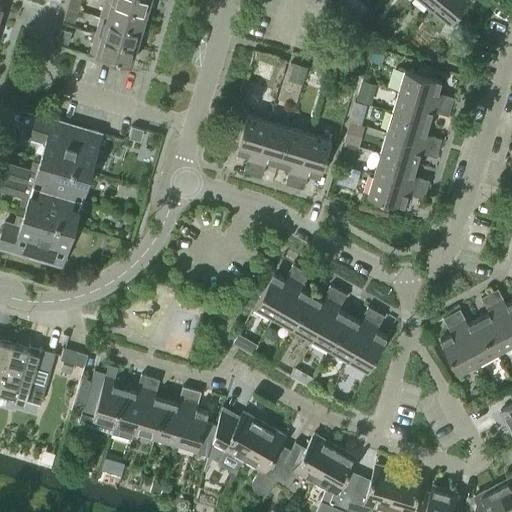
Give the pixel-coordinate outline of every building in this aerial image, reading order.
[(67,0),(66,6),(77,9),(79,0),(67,0)] [(105,0),(101,16),(141,28),(146,11),(108,0),(105,0)] [(108,0),(146,11),(149,0),(108,0)] [(435,0),(431,5),(448,19),(464,0),(435,0)] [(77,9),(66,6),(63,17),(74,20),(77,9)] [(96,33),(136,45),(141,28),(101,16),(96,33)] [(67,42),(71,30),(60,27),(56,39),(67,42)] [(136,45),(96,33),(91,50),(131,62),(136,45)] [(398,89),(451,105),(453,96),(437,91),(441,79),(429,75),(432,65),(418,61),(416,71),(405,68),(398,89)] [(392,110),(428,121),(432,109),(448,114),(451,105),(398,89),(392,110)] [(386,130),(438,146),(441,137),(425,132),(428,121),(392,110),(386,130)] [(253,171),(268,118),(247,112),(236,149),(248,153),(243,169),(253,171)] [(40,157),(90,171),(101,132),(36,113),(29,137),(45,142),(40,157)] [(278,162),(289,125),(268,118),(253,171),(261,174),(266,158),(278,162)] [(294,184),(309,131),(289,125),(278,162),(289,165),(285,181),(294,184)] [(380,151),(416,162),(420,150),(436,155),(438,146),(386,130),(380,151)] [(309,131),(294,184),(303,186),(307,170),(320,174),(331,137),(309,131)] [(374,171),(426,187),(429,178),(413,173),(416,162),(380,151),(374,171)] [(0,168),(0,173),(82,198),(90,171),(40,157),(36,171),(2,161),(0,168)] [(426,187),(374,171),(367,193),(404,204),(407,192),(423,196),(426,187)] [(24,210),(74,225),(82,198),(0,173),(0,186),(29,195),(24,210)] [(74,225),(24,210),(20,225),(5,221),(0,236),(0,245),(62,264),(74,225)] [(274,315),(301,267),(292,262),(284,277),(273,271),(254,304),(274,315)] [(301,267),(274,315),(292,325),(311,292),(300,286),(308,271),(301,267)] [(311,292),(292,325),(311,336),(338,288),(330,283),(321,298),(311,292)] [(489,291),(511,333),(511,298),(506,302),(498,287),(489,291)] [(338,288),(311,336),(329,347),(348,313),(338,307),(346,292),(338,288)] [(478,317),(497,351),(511,342),(511,333),(489,291),(481,296),(489,311),(478,317)] [(348,313),(329,347),(348,357),(375,309),(367,305),(359,319),(348,313)] [(497,351),(478,317),(467,323),(459,308),(451,312),(478,361),(497,351)] [(375,309),(348,357),(367,368),(386,335),(375,329),(383,314),(375,309)] [(478,361),(451,312),(443,316),(451,332),(440,338),(459,371),(478,361)] [(0,383),(12,342),(0,338),(0,383)] [(12,342),(0,383),(0,390),(12,394),(11,397),(25,401),(26,398),(39,402),(54,351),(41,347),(28,343),(27,347),(12,342)] [(111,431),(125,385),(113,381),(118,365),(105,361),(101,373),(94,371),(79,422),(111,431)] [(125,385),(111,431),(131,437),(134,427),(150,375),(141,372),(137,388),(125,385)] [(156,434),(167,397),(154,394),(159,378),(150,375),(134,427),(156,434)] [(167,397),(156,434),(176,440),(192,388),(183,385),(178,401),(167,397)] [(201,390),(192,388),(176,440),(195,446),(195,449),(207,453),(216,422),(205,419),(208,410),(196,406),(201,390)] [(511,403),(499,411),(511,432),(511,431),(511,403)] [(242,457),(263,420),(242,409),(231,428),(217,420),(216,422),(207,453),(218,459),(224,447),(242,457)] [(263,420),(242,457),(259,467),(251,481),(253,487),(264,493),(274,475),(284,458),(274,453),(285,432),(263,420)] [(314,480),(335,444),(313,432),(302,453),(290,447),(284,458),(274,475),(286,481),(293,468),(314,480)] [(335,444),(314,480),(326,487),(323,492),(324,497),(330,500),(327,505),(329,510),(332,511),(341,511),(345,507),(355,482),(344,476),(355,455),(335,444)] [(387,509),(399,468),(375,462),(368,486),(355,482),(345,507),(360,511),(371,511),(373,506),(387,509)] [(399,468),(387,509),(395,511),(424,511),(427,503),(415,500),(422,475),(399,468)] [(511,511),(511,474),(497,483),(511,511)] [(511,511),(497,483),(475,494),(484,511),(511,511)] [(427,503),(424,511),(450,511),(457,491),(433,484),(427,503)]
